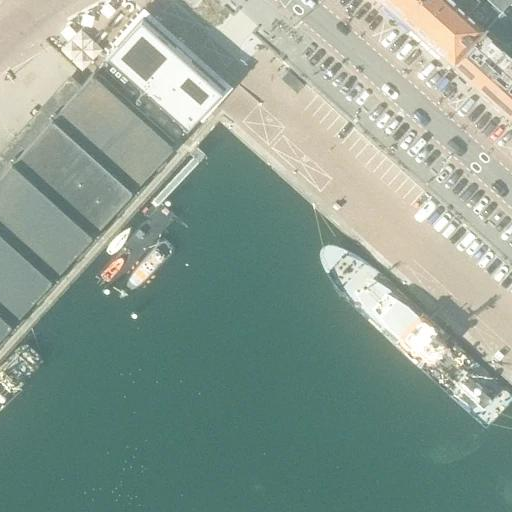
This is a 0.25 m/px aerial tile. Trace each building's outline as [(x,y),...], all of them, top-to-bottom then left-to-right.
[(375,0),(407,29),(433,0),(375,0)] [(433,0),(407,29),(448,65),(450,67),(498,14),(483,0),(433,0)] [(483,0),(498,14),(502,10),(510,0),(483,0)] [(498,14),(450,67),(470,85),(511,38),(511,19),(502,10),(498,14)] [(106,63),(101,68),(139,103),(186,51),(178,44),(174,48),(152,28),(156,23),(146,15),(104,61),(106,63)] [(511,38),(470,85),(510,122),(511,119),(511,38)] [(186,51),(139,103),(178,137),(182,132),(184,134),(226,87),(217,79),(213,83),(190,63),(194,58),(186,51)] [(0,337),(160,160),(169,150),(174,145),(177,142),(175,141),(174,141),(156,125),(119,92),(111,85),(97,73),(98,72),(96,70),(80,87),(79,87),(0,174),(0,337)]
